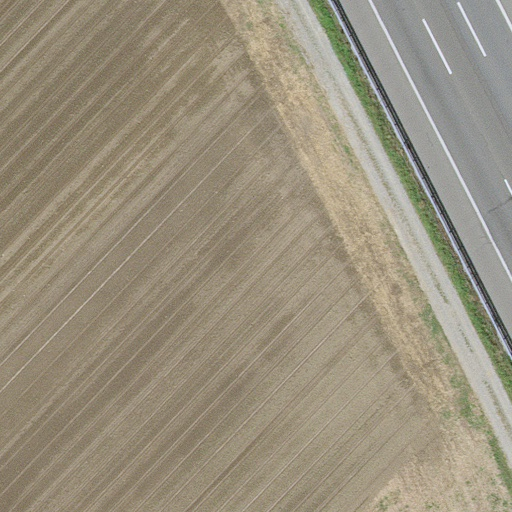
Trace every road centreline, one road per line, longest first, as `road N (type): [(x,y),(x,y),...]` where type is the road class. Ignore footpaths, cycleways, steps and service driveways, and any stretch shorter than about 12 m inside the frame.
road 1 (track): [(511,434),(294,0)]
road 2 (motorway): [(435,0),(511,150)]
